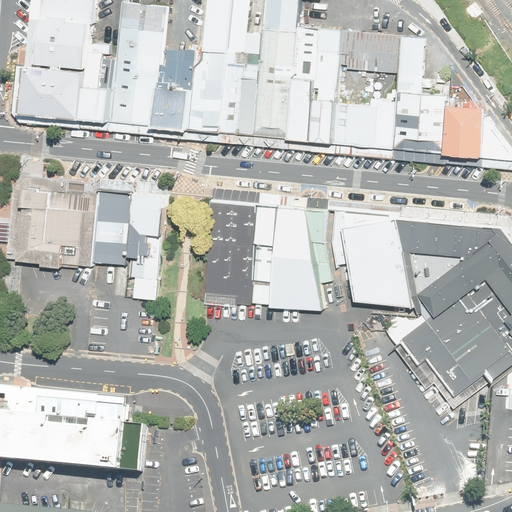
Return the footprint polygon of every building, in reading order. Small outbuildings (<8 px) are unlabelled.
[(97,0),(43,0),(36,67),(87,71),(89,57),(92,24),(96,24),(97,0)] [(197,0),(191,87),(188,122),(217,125),(227,0),(197,0)] [(294,0),(258,0),(247,134),(283,137),(292,29),(294,0)] [(106,58),(103,118),(148,120),(151,84),(154,7),(109,5),(106,58)] [(292,29),(283,137),(324,141),(334,32),(292,29)] [(393,37),(334,32),(331,70),(389,75),(393,37)] [(390,104),(386,147),(436,151),(441,95),(411,92),(416,40),(395,38),(390,104)] [(87,71),(81,119),(103,118),(106,58),(89,57),(87,71)] [(36,67),(25,66),(20,113),(81,119),(87,71),(36,67)] [(151,84),(148,120),(188,122),(191,87),(151,84)] [(335,99),(331,142),(386,147),(390,104),(335,99)] [(479,104),(445,102),(442,153),(476,155),(479,104)] [(511,140),(488,108),(484,157),(511,159),(511,140)] [(94,177),(29,173),(23,259),(88,263),(89,262),(94,177)] [(130,180),(94,177),(89,262),(124,264),(130,180)] [(161,191),(132,189),(126,276),(151,278),(154,230),(158,230),(161,191)] [(254,304),(266,305),(274,208),(217,203),(209,303),(253,306),(254,304)] [(306,208),(274,208),(266,305),(325,309),(320,285),(306,208)] [(306,208),(320,285),(335,280),(327,242),(330,209),(306,208)] [(399,211),(415,294),(432,314),(481,275),(508,309),(500,315),(511,329),(511,230),(506,223),(399,211)] [(399,222),(347,231),(352,262),(358,300),(413,305),(399,222)] [(508,309),(481,275),(432,314),(399,340),(444,398),(511,344),(511,329),(500,315),(508,309)] [(118,394),(2,385),(0,408),(0,455),(122,464),(126,414),(116,414),(118,394)] [(110,511),(111,508),(0,499),(0,511),(110,511)]
